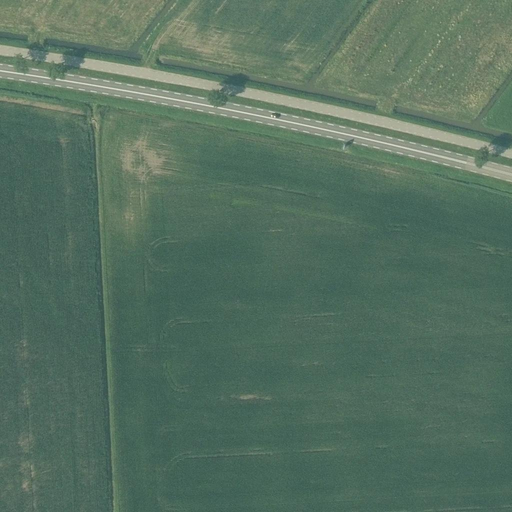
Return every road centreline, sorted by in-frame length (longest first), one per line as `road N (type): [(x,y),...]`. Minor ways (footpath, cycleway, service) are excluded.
road 1 (primary): [(511,176),(114,88),(0,72)]
road 2 (unclassified): [(0,51),(113,66),(511,153)]
